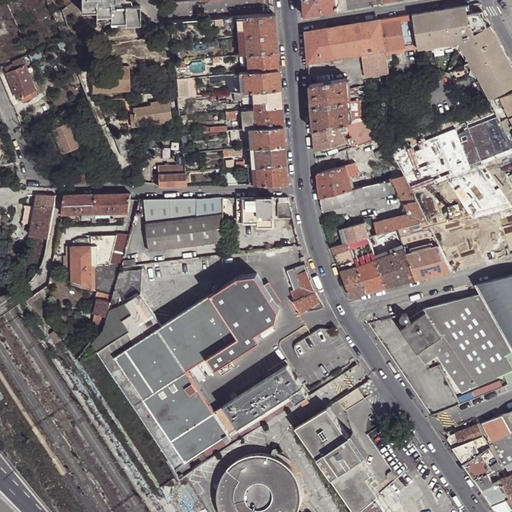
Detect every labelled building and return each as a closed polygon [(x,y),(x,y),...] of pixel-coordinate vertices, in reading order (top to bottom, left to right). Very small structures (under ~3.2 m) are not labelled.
[(80,0),(81,10),(95,11),(96,22),(110,23),(111,26),(139,25),(138,5),(131,5),(129,1),(128,0),(80,0)] [(303,0),(305,16),(339,11),(337,0),(303,0)] [(337,0),(339,11),(374,5),(373,0),(337,0)] [(489,85),(495,96),(511,86),(511,62),(479,3),(470,5),(471,13),(466,14),(465,5),(413,14),(418,43),(419,46),(434,43),(434,47),(460,42),(471,62),(470,62),(476,75),(478,74),(485,87),(489,85)] [(0,41),(1,44),(10,41),(7,36),(12,34),(2,9),(1,10),(0,6),(0,41)] [(274,13),(243,15),(246,53),(248,53),(277,51),(275,36),(275,28),(274,17),(274,13)] [(413,14),(400,16),(403,38),(412,36),(413,44),(418,43),(413,14)] [(243,15),(236,15),(239,53),(242,53),(246,53),(243,15)] [(233,36),(231,16),(222,17),(223,23),(224,37),(233,36)] [(400,16),(380,19),(385,49),(405,46),(403,38),(400,16)] [(306,31),(309,62),(362,53),(385,49),(380,19),(306,31)] [(385,49),(362,53),(366,76),(389,72),(386,54),(385,49)] [(277,56),(277,51),(248,53),(249,71),(278,69),(277,56)] [(92,58),(85,58),(85,69),(93,69),(92,58)] [(32,97),(30,93),(35,91),(31,83),(28,75),(24,66),(26,65),(23,59),(5,67),(7,73),(17,98),(22,96),(23,100),(32,97)] [(91,75),(91,90),(129,89),(129,64),(111,65),(112,74),(91,75)] [(279,75),(278,69),(249,71),(243,72),(244,91),(252,90),(280,88),(279,75)] [(28,75),(31,83),(38,80),(35,72),(28,75)] [(176,77),(178,97),(189,95),(187,76),(176,77)] [(310,85),(311,94),(348,88),(347,79),(336,81),(318,84),(314,84),(310,85)] [(281,106),(280,88),(252,90),(252,94),(253,108),(253,109),(281,106)] [(311,94),(314,130),(340,125),(347,123),(351,122),(350,114),(349,102),(348,89),(348,88),(311,94)] [(247,98),(247,94),(252,94),(252,90),(244,91),(240,91),(234,91),(234,100),(247,98)] [(511,116),(511,93),(501,97),(505,106),(510,118),(511,116)] [(500,108),(505,106),(501,97),(496,100),(500,108)] [(134,106),(134,112),(136,124),(173,120),(170,99),(151,101),(152,104),(134,106)] [(361,110),(372,108),(371,100),(360,101),(361,110)] [(349,102),(350,114),(361,113),(361,110),(360,101),(349,102)] [(253,128),(255,127),(283,125),(282,113),(281,106),(253,109),(253,108),(241,109),(242,128),(245,128),(253,128)] [(52,114),(54,119),(67,114),(68,113),(66,108),(52,114)] [(352,141),(354,148),(384,137),(373,115),(351,122),(347,123),(349,131),(352,141)] [(70,122),(51,129),(61,155),(80,147),(70,122)] [(342,133),(349,131),(347,123),(340,125),(342,133)] [(284,134),(283,125),(255,127),(253,128),(245,128),(247,147),(284,144),(284,134)] [(314,130),(316,152),(344,143),(342,133),(340,125),(314,130)] [(421,129),(401,136),(410,155),(412,158),(431,151),(421,129)] [(342,133),(344,143),(352,141),(349,131),(342,133)] [(134,132),(111,134),(120,155),(137,153),(134,132)] [(390,141),(387,144),(396,161),(410,155),(401,136),(390,141)] [(384,137),(354,148),(347,151),(349,161),(356,163),(359,175),(397,163),(396,161),(387,144),(384,137)] [(285,154),(284,144),(247,147),(248,166),(256,165),(286,162),(285,154)] [(178,157),(178,159),(157,159),(158,186),(187,185),(186,173),(185,173),(183,156),(178,157)] [(287,175),(286,162),(256,165),(258,184),(288,184),(287,175)] [(318,173),(320,198),(353,189),(350,177),(359,175),(356,163),(319,173),(318,173)] [(73,183),(87,183),(86,174),(86,165),(72,165),(73,183)] [(248,166),(250,184),(258,184),(256,165),(248,166)] [(376,223),(378,233),(385,231),(399,228),(426,220),(404,176),(394,179),(412,215),(376,223)] [(0,187),(1,187),(9,187),(7,179),(0,179),(0,187)] [(404,214),(375,220),(376,223),(412,215),(394,179),(392,180),(398,194),(405,207),(404,214)] [(388,196),(398,194),(392,180),(384,181),(388,196)] [(362,187),(366,201),(388,196),(384,181),(362,187)] [(320,198),(323,212),(366,201),(362,187),(353,189),(320,198)] [(62,214),(128,212),(131,193),(95,194),(66,195),(62,214)] [(54,206),(55,194),(54,194),(38,194),(30,235),(49,238),(54,206)] [(223,241),(223,197),(146,199),(151,249),(223,241)] [(273,197),(244,197),(245,222),(258,221),(258,226),(274,226),(273,197)] [(278,218),(293,218),(290,201),(280,201),(277,201),(278,218)] [(399,228),(404,244),(405,245),(435,236),(426,220),(399,228)] [(345,227),(349,241),(368,236),(370,236),(366,222),(345,227)] [(378,233),(381,242),(387,241),(385,231),(378,233)] [(118,234),(92,234),(92,244),(88,244),(89,237),(79,237),(75,242),(75,244),(73,244),(73,254),(73,264),(73,280),(104,290),(114,293),(120,269),(121,264),(124,258),(125,253),(131,233),(118,234)] [(370,236),(368,236),(372,245),(381,242),(378,233),(370,236)] [(349,241),(358,266),(377,259),(376,255),(372,245),(368,236),(349,241)] [(435,236),(405,245),(405,248),(407,254),(438,245),(435,236)] [(332,246),(341,271),(358,266),(349,241),(347,242),(336,245),(332,246)] [(376,255),(377,259),(397,251),(397,248),(405,245),(404,244),(376,255)] [(300,245),(265,249),(266,255),(287,252),(287,250),(300,249),(300,245)] [(407,254),(416,279),(451,270),(449,265),(438,245),(407,254)] [(377,259),(387,287),(416,279),(407,254),(405,248),(397,251),(377,259)] [(63,264),(73,264),(73,254),(63,253),(63,264)] [(358,266),(368,292),(387,287),(377,259),(358,266)] [(300,312),(320,299),(315,291),(313,282),(305,264),(286,270),(294,290),(292,291),(296,300),(294,301),(300,312)] [(351,297),(368,292),(358,266),(341,271),(351,297)] [(238,276),(161,326),(137,294),(141,281),(144,272),(120,269),(114,293),(111,300),(106,315),(102,324),(102,326),(92,340),(106,361),(133,404),(181,478),(187,474),(190,472),(204,463),(197,453),(228,433),(214,411),(186,370),(207,356),(215,369),(260,340),(255,333),(276,320),(278,308),(256,274),(238,276)] [(511,274),(477,283),(482,293),(511,348),(511,274)] [(111,300),(114,293),(104,290),(102,298),(111,300)] [(511,351),(511,348),(482,293),(424,308),(411,317),(409,313),(407,314),(408,314),(409,317),(409,319),(407,321),(408,324),(402,328),(427,363),(438,355),(461,391),(511,369),(505,355),(511,351)] [(106,315),(111,300),(102,298),(98,296),(93,311),(95,312),(106,315)] [(102,324),(106,315),(95,312),(92,320),(102,324)] [(408,314),(407,314),(406,313),(405,313),(402,314),(401,317),(402,320),(405,321),(407,321),(409,319),(409,317),(408,314)] [(228,433),(233,430),(237,435),(241,432),(238,427),(301,386),(307,396),(319,388),(299,356),(214,411),(228,433)] [(307,396),(301,386),(238,427),(241,432),(237,435),(240,439),(307,396)] [(357,387),(337,400),(344,411),(364,398),(361,393),(357,387)] [(302,406),(309,402),(306,398),(300,402),(302,406)] [(328,406),(296,427),(353,511),(358,511),(378,494),(373,487),(378,484),(361,458),(366,454),(352,432),(348,435),(328,406)] [(500,479),(511,500),(511,410),(483,422),(510,472),(511,475),(507,477),(500,479)] [(448,439),(464,462),(490,446),(491,446),(482,436),(478,424),(449,435),(448,439)] [(504,511),(511,508),(511,500),(500,479),(493,482),(490,475),(497,472),(503,469),(491,446),(490,446),(464,462),(495,508),(504,511)] [(298,511),(299,509),(301,500),(301,491),(299,482),(295,474),(290,467),(283,461),(278,458),(269,455),(260,454),(251,455),(242,458),(234,463),(228,469),(223,477),(219,485),(218,494),(219,503),(221,511),(298,511)] [(393,480),(397,477),(393,470),(388,473),(387,477),(390,480),(393,480)] [(493,482),(500,479),(497,472),(490,475),(493,482)] [(389,511),(378,494),(358,511),(389,511)]
